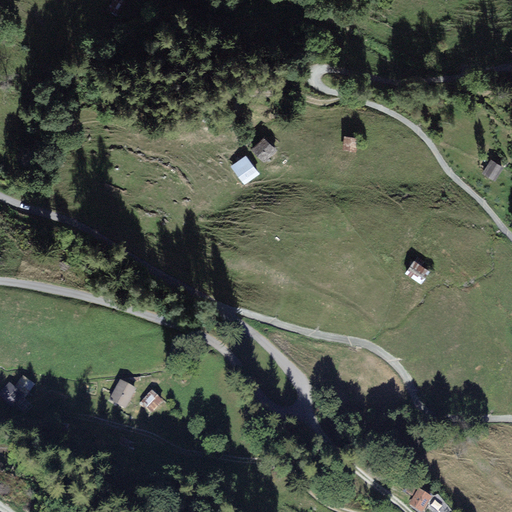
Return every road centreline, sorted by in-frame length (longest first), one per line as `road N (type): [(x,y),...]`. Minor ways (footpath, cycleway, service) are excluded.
road 1 (unclassified): [(0,195),(54,212),(215,307),(304,390),(300,411),(280,414),(200,334),(113,303),(0,283)]
road 2 (track): [(511,67),(436,82),(332,70),(319,70),(316,79),(416,129),(511,237)]
road 3 (track): [(511,417),(422,412),(403,375),(368,345),(215,307)]
road 4 (track): [(350,511),(313,494),(283,464),(187,449),(72,415)]
road 5 (track): [(302,399),(335,449),(408,511)]
